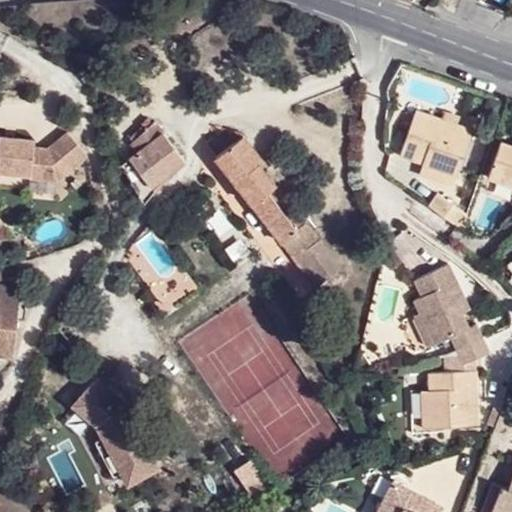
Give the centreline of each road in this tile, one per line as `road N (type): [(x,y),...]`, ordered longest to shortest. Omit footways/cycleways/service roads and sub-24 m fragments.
road 1 (unknown): [(0,35),(75,108),(95,186),(81,229),(38,288),(0,381)]
road 2 (secondary): [(511,61),(328,0)]
